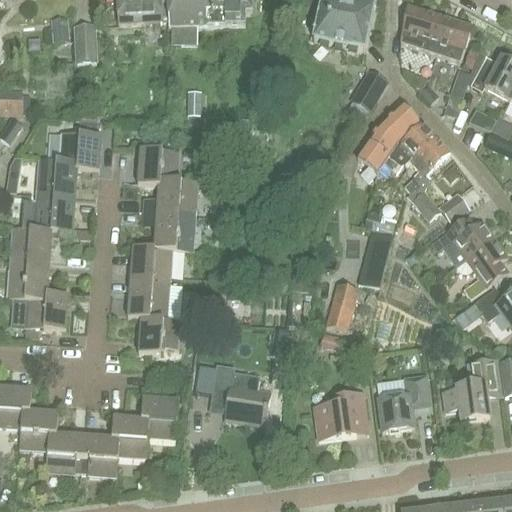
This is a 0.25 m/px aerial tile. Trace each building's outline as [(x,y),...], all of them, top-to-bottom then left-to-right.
[(160,0),(116,0),(118,29),(161,27),(160,6),(161,6),(160,0)] [(166,0),(169,30),(170,31),(170,48),(196,49),(197,31),(244,32),(244,18),(251,18),(251,0),(166,0)] [(313,46),(364,57),(374,12),(375,11),(374,10),(373,10),(373,11),(324,0),(323,0),(321,0),(322,0),(322,1),(313,46)] [(425,57),(437,20),(407,11),(407,10),(406,10),(400,49),(425,57)] [(470,31),(437,20),(425,57),(458,68),(459,69),(471,31),(470,30),(470,31)] [(51,22),(53,46),(68,45),(66,21),(51,22)] [(96,68),(94,30),(74,31),(76,69),(96,68)] [(469,55),(464,70),(471,73),(476,57),(469,55)] [(484,93),(507,105),(511,96),(511,67),(500,61),(495,72),(483,66),(470,90),(482,97),(484,93)] [(368,116),(387,85),(369,75),(351,106),(368,116)] [(430,108),(438,101),(439,100),(428,89),(421,95),(427,83),(416,79),(412,88),(430,108)] [(180,111),(193,111),(194,88),(181,88),(180,111)] [(0,117),(22,118),(29,119),(30,99),(23,98),(23,95),(0,94),(0,117)] [(489,117),(476,110),(469,122),(483,128),(489,117)] [(417,127),(405,114),(401,117),(398,113),(374,136),(355,162),(378,177),(396,150),(417,127)] [(8,128),(0,140),(0,142),(9,149),(22,130),(12,123),(8,128)] [(395,154),(385,169),(397,178),(408,164),(410,166),(415,161),(416,162),(426,152),(425,150),(428,147),(426,145),(432,139),(421,128),(401,147),(402,147),(398,153),(397,151),(395,154)] [(77,174),(77,175),(98,176),(101,140),(61,137),(59,165),(59,166),(77,167),(76,174),(77,174)] [(485,152),(511,162),(511,144),(491,137),(485,152)] [(415,161),(410,166),(420,176),(404,191),(410,198),(408,199),(413,205),(412,205),(429,226),(440,216),(424,196),(429,185),(425,180),(449,157),(432,139),(426,145),(428,147),(425,150),(426,152),(416,162),(415,161)] [(217,148),(216,157),(220,158),(219,167),(224,168),(227,149),(217,148)] [(137,189),(158,191),(158,190),(159,190),(159,183),(177,184),(179,156),(140,153),(137,189)] [(53,201),(75,202),(77,175),(77,174),(76,174),(77,167),(59,166),(59,165),(38,164),(35,199),(53,201)] [(158,190),(158,191),(156,219),(178,220),(179,213),(196,215),(198,186),(177,184),(159,183),(159,190),(158,190)] [(457,198),(439,212),(451,227),(468,214),(457,198)] [(72,238),(75,202),(53,201),(35,199),(35,207),(23,206),(21,233),(33,233),(33,234),(51,235),(51,236),(72,238)] [(178,226),(178,220),(156,219),(153,253),(172,254),(172,255),(193,257),(195,227),(178,226)] [(456,272),(495,245),(482,227),(476,231),(469,221),(430,249),(437,258),(443,254),(456,272)] [(9,267),(49,270),(51,236),(51,235),(33,234),(33,233),(21,233),(11,232),(9,267)] [(371,235),(358,288),(379,293),(392,242),(371,235)] [(508,263),(495,245),(456,272),(460,278),(467,279),(474,274),(480,283),(463,294),(471,305),(492,289),(485,280),(508,263)] [(169,289),(172,255),(172,254),(153,253),(132,251),(130,287),(169,289)] [(6,303),(27,304),(46,305),(46,298),(47,298),(49,270),(9,267),(6,303)] [(204,283),(192,282),(191,290),(204,291),(204,283)] [(167,324),(167,323),(169,289),(130,287),(127,322),(140,323),(140,322),(167,324)] [(337,289),(326,331),(347,336),(358,294),(337,289)] [(475,322),(481,330),(487,326),(500,317),(511,332),(511,331),(511,298),(503,304),(495,292),(453,323),(461,333),(475,322)] [(292,295),(291,303),(302,304),(302,295),(292,295)] [(68,299),(47,298),(46,298),(46,305),(27,304),(25,333),(65,335),(68,299)] [(367,301),(363,332),(405,338),(409,307),(367,301)] [(180,324),(167,323),(167,324),(140,322),(140,323),(138,358),(160,359),(160,353),(178,354),(180,324)] [(352,344),(323,338),(321,350),(350,356),(352,344)] [(511,364),(499,366),(504,401),(511,399),(511,364)] [(442,397),(445,416),(459,414),(461,426),(489,422),(486,397),(499,395),(495,366),(468,370),(471,390),(456,392),(457,395),(442,397)] [(225,425),(264,431),(270,398),(257,396),(259,381),(234,377),(235,373),(216,370),(212,400),(229,402),(225,425)] [(377,404),(382,436),(414,432),(411,410),(429,408),(425,380),(404,383),(406,400),(377,404)] [(0,431),(20,433),(21,433),(22,415),(29,416),(29,415),(30,415),(31,394),(0,391),(0,431)] [(313,412),(318,445),(368,438),(362,397),(337,401),(338,409),(313,412)] [(142,402),(141,423),(141,424),(148,424),(147,442),(176,444),(178,405),(142,402)] [(19,454),(47,456),(48,456),(49,438),(56,439),(56,438),(58,417),(30,415),(29,415),(29,416),(22,415),(21,433),(20,433),(19,454)] [(146,464),(147,442),(148,424),(141,424),(141,423),(113,421),(111,442),(112,442),(112,443),(118,443),(117,462),(118,462),(146,464)] [(75,477),(81,477),(84,440),(56,438),(56,439),(49,438),(48,456),(47,456),(45,478),(74,480),(75,477)] [(84,440),(81,477),(87,478),(87,481),(116,483),(118,462),(117,462),(118,443),(112,443),(112,442),(111,442),(84,440)] [(511,511),(511,502),(500,504),(500,511),(511,511)]
